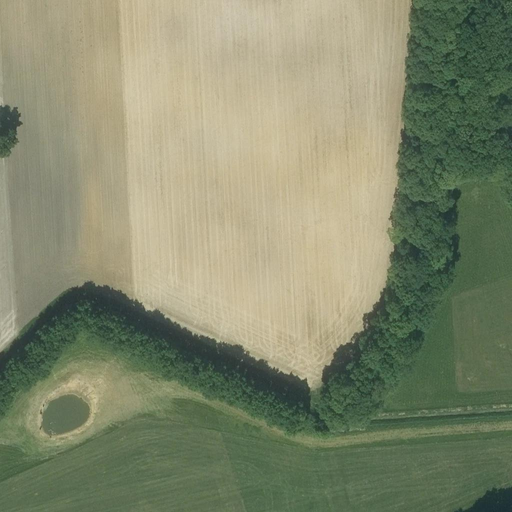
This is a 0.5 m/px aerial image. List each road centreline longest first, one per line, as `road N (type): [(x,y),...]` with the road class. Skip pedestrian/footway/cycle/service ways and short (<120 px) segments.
road 1 (track): [(93,376),(272,466),(309,443),(304,425)]
road 2 (track): [(75,314),(82,335),(106,343),(108,353),(0,463)]
